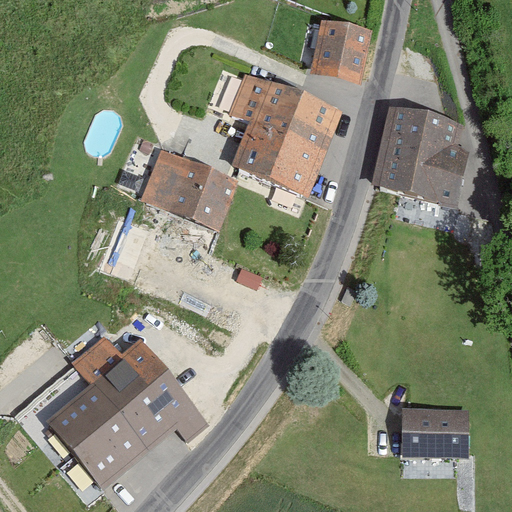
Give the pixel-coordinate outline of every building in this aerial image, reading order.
[(373,35),(328,24),(314,77),(359,88),(373,35)] [(350,114),(250,75),(233,116),(255,124),(239,166),(317,197),(350,114)] [(454,122),(395,107),(382,161),(376,184),(461,205),(471,161),(446,155),(454,122)] [(245,183),(165,151),(147,196),(218,224),(224,207),(234,211),(245,183)] [(95,387),(50,422),(106,495),(206,419),(149,346),(130,360),(109,333),(73,360),(95,387)] [(54,436),(32,409),(7,429),(30,456),(54,436)] [(476,411),(408,410),(407,457),(475,458),(476,411)]
